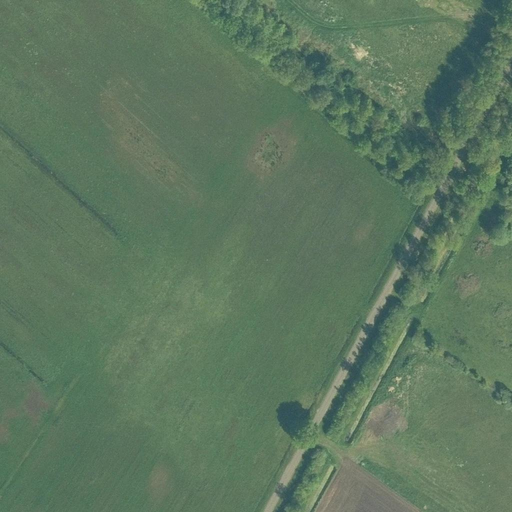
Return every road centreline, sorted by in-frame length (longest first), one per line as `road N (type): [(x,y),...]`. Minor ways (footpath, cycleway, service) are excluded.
road 1 (unclassified): [(265,511),(511,55)]
road 2 (track): [(511,28),(461,13),(319,19),(283,0)]
